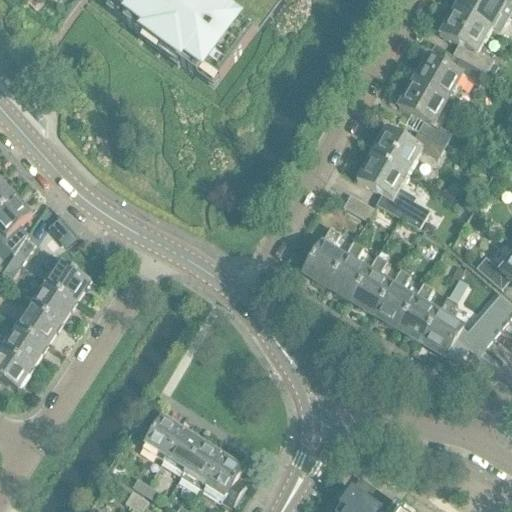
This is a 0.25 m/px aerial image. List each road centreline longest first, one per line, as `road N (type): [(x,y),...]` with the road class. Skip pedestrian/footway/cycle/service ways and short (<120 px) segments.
road 1 (residential): [(239,303),(415,0)]
road 2 (residential): [(28,450),(165,252)]
road 3 (tertiary): [(165,252),(64,181),(0,110)]
road 4 (residential): [(319,425),(438,433),(468,443)]
road 5 (tertiary): [(319,425),(301,378),(239,303)]
